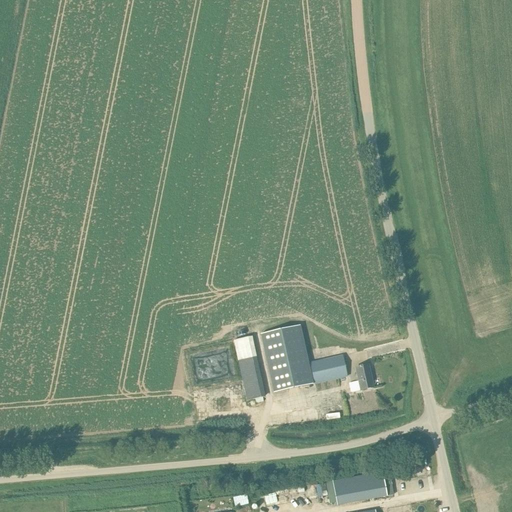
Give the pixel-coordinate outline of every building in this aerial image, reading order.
[(298,326),(260,335),(273,393),(313,384),(300,326),(298,326)] [(254,336),(235,340),(248,401),(264,398),(255,358),(259,358),(254,336)] [(342,356),(309,363),(314,384),(347,377),(342,356)] [(369,365),(359,367),(355,368),(360,391),(374,388),(369,365)] [(404,465),(396,466),(398,474),(406,472),(404,465)] [(382,473),(332,482),(337,506),(387,496),(382,473)] [(332,482),(320,484),(324,508),(336,506),(332,482)] [(288,491),(282,493),(285,503),(291,501),(288,491)]
